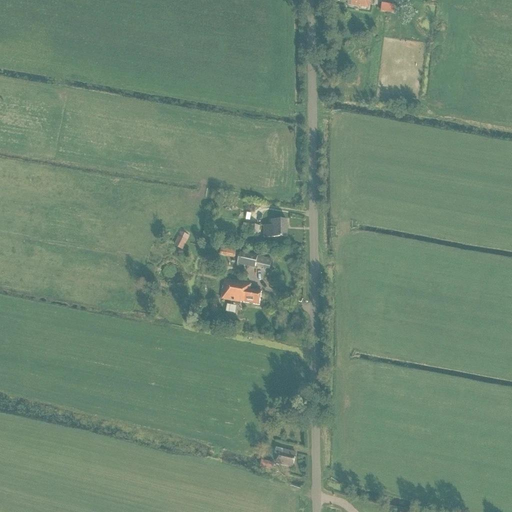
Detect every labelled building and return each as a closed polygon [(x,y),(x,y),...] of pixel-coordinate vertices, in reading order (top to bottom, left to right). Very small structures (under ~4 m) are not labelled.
[(370,0),(336,0),(348,2),(347,7),(369,10),(370,0)] [(380,4),(379,13),(393,13),(393,5),(380,4)] [(264,238),(287,238),(287,221),(271,221),(271,226),(264,226),(264,238)] [(259,238),(260,226),(244,224),(242,236),(259,238)] [(182,250),(189,236),(181,232),(173,246),(182,250)] [(235,257),(236,251),(221,248),(220,255),(220,256),(226,257),(226,255),(235,257)] [(269,270),(272,260),(258,256),(240,252),(237,265),(255,268),(255,266),(269,270)] [(259,305),(262,292),(250,290),(251,284),(225,279),(222,299),(241,303),(241,302),(259,305)] [(293,467),(295,457),(295,453),(276,449),(275,453),(279,454),(277,463),(293,467)] [(273,469),(275,463),(262,460),(260,467),(273,469)]
